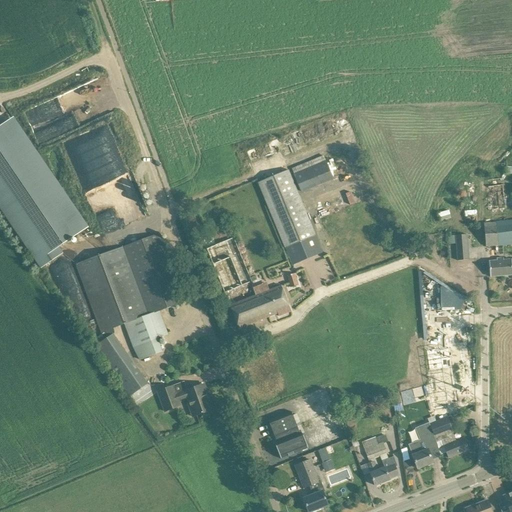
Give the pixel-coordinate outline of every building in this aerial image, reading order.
[(0,133),(0,207),(41,268),(62,253),(59,248),(87,229),(16,123),(0,133)] [(316,158),(291,169),(293,174),(301,192),(325,182),(316,158)] [(322,252),(301,203),(288,170),(258,182),(272,215),(293,265),(322,252)] [(449,210),(438,213),(441,222),(451,219),(449,210)] [(511,244),(511,220),(507,221),(506,219),(503,220),(504,222),(484,224),(485,237),(486,246),(495,246),(496,255),(504,254),(503,245),(511,244)] [(159,311),(185,301),(160,233),(76,265),(101,333),(125,324),(134,347),(140,360),(163,352),(158,338),(168,334),(159,311)] [(457,261),(469,260),(467,235),(447,236),(448,244),(456,244),(457,261)] [(223,293),(252,281),(234,237),(205,249),(223,293)] [(284,247),(281,240),(273,243),(276,250),(284,247)] [(511,274),(511,265),(511,259),(504,260),(503,258),(496,259),(497,261),(489,261),(490,277),(511,274)] [(295,274),(287,276),(291,287),(298,285),(295,274)] [(279,316),(291,311),(281,285),(230,305),(239,328),(278,313),(279,316)] [(448,347),(426,350),(435,408),(457,405),(448,347)] [(210,413),(209,411),(213,409),(204,384),(176,394),(173,386),(158,391),(165,412),(180,406),(178,401),(187,399),(193,417),(203,413),(204,415),(210,413)] [(430,385),(392,394),(395,405),(415,400),(414,397),(425,395),(432,394),(430,385)] [(308,448),(302,433),(300,434),(298,431),(299,430),(291,412),(268,421),(276,439),(278,443),(276,444),(276,443),(275,444),(281,459),(281,458),(308,448)] [(439,448),(444,446),(449,458),(468,450),(464,439),(456,441),(447,417),(430,423),(439,445),(439,448)] [(430,423),(429,422),(418,427),(424,440),(409,446),(414,459),(418,468),(433,462),(428,449),(438,446),(439,448),(439,445),(430,423)] [(376,437),(362,442),(362,443),(365,450),(368,460),(380,456),(386,453),(387,453),(384,443),(378,445),(376,438),(376,437)] [(359,445),(359,444),(357,438),(351,440),(354,447),(359,445)] [(374,461),(367,464),(371,473),(370,473),(371,476),(375,485),(390,479),(399,475),(396,467),(397,466),(394,457),(388,459),(382,461),(384,468),(377,470),(374,461)] [(328,504),(324,495),(323,492),(324,491),(320,481),(319,482),(310,460),(295,466),(304,488),(310,486),(314,495),(303,499),(309,511),(328,504)] [(325,473),(334,469),(331,460),(321,463),(325,473)] [(479,505),(466,510),(467,511),(491,511),(487,500),(479,504),(479,505)]
